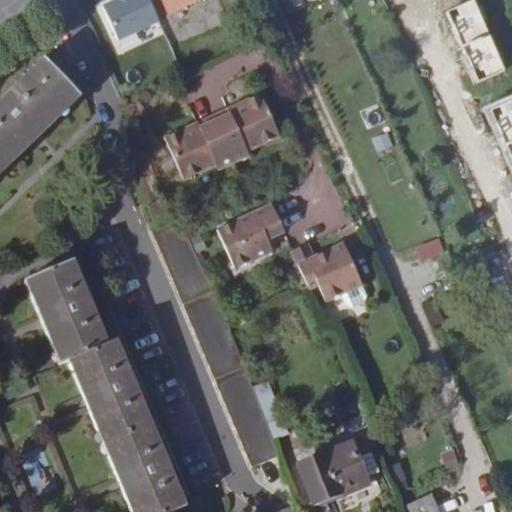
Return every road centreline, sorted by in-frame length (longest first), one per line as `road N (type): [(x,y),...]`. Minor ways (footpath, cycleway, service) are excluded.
road 1 (residential): [(56,0),(120,158),(107,188),(228,473),(267,511)]
road 2 (unknown): [(511,238),(412,0)]
